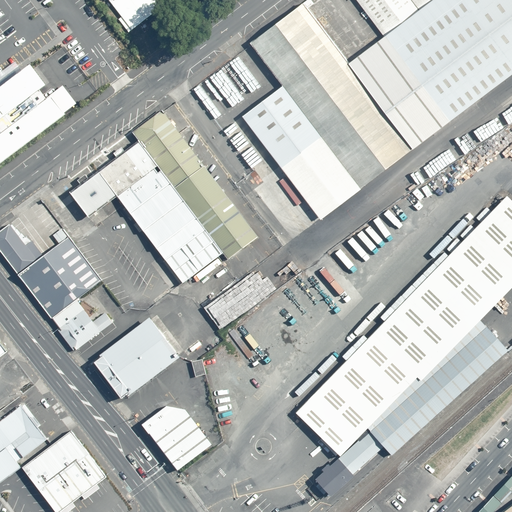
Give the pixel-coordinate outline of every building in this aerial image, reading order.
[(156,0),(104,0),(125,26),(157,1),(156,0)] [(343,0),(379,46),(415,19),(400,0),(343,0)] [(345,71),(412,159),(511,80),(511,0),(439,0),(415,19),(379,46),(345,71)] [(400,0),(415,19),(439,0),(400,0)] [(358,200),(412,159),(345,71),(297,9),(243,50),(277,94),(358,200)] [(0,163),(78,105),(74,100),(63,86),(47,99),(39,90),(45,85),(33,69),(31,66),(24,72),(20,67),(0,81),(0,163)] [(316,228),(358,200),(277,94),(235,122),(316,228)] [(219,256),(249,233),(153,106),(122,129),(131,140),(214,249),(219,256)] [(174,279),(214,249),(131,140),(64,190),(82,212),(108,192),(174,279)] [(296,414),(342,459),(318,482),(329,494),(382,447),(392,458),(509,353),(504,347),(481,323),(511,292),(511,202),(508,198),(296,414)] [(0,219),(0,253),(13,271),(32,257),(2,218),(0,219)] [(32,257),(13,271),(45,312),(95,275),(63,233),(32,257)] [(68,295),(45,312),(53,322),(76,305),(68,295)] [(77,304),(53,322),(69,344),(94,325),(77,304)] [(149,312),(86,356),(115,397),(178,352),(149,312)] [(254,378),(242,366),(231,376),(251,395),(262,383),(256,377),(254,378)] [(161,402),(134,420),(171,467),(207,440),(179,406),(161,402)] [(0,472),(34,447),(10,416),(0,422),(0,472)] [(96,474),(61,427),(15,462),(51,509),(96,474)] [(511,473),(477,511),(493,511),(511,491),(511,473)]
